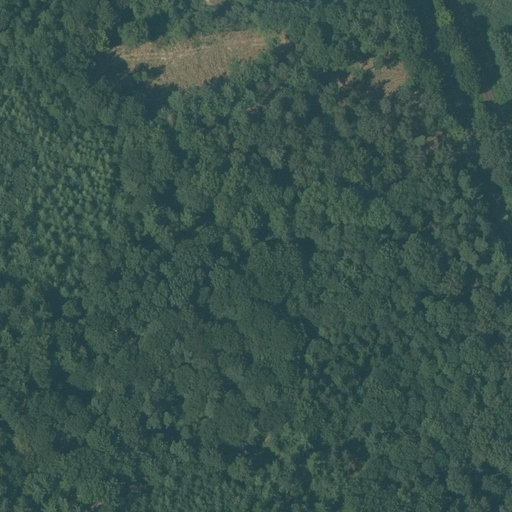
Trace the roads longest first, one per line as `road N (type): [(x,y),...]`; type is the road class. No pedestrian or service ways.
road 1 (track): [(0,414),(480,164)]
road 2 (tertiary): [(419,0),(511,247)]
